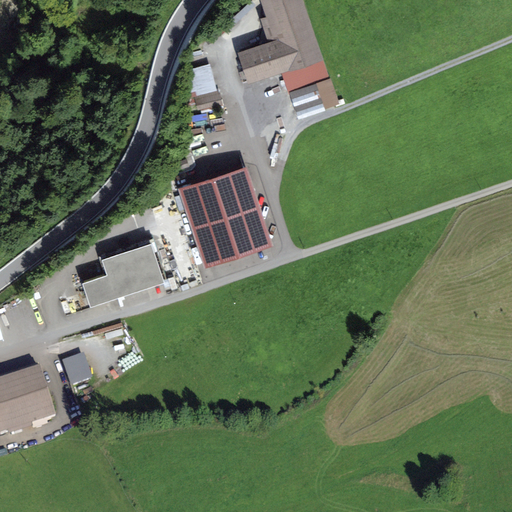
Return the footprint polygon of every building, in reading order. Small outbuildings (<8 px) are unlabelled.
[(303,0),(260,0),(267,17),(261,19),(269,43),(238,53),(249,84),(281,74),(297,119),(339,104),(303,0)] [(212,66),(190,73),(201,110),(223,103),(212,66)] [(114,265),(126,305),(241,269),(229,230),(114,265)] [(84,349),(62,356),(71,382),(93,374),(84,349)] [(37,371),(0,383),(0,435),(6,433),(8,437),(32,429),(32,431),(47,426),(46,423),(54,420),(37,371)]
